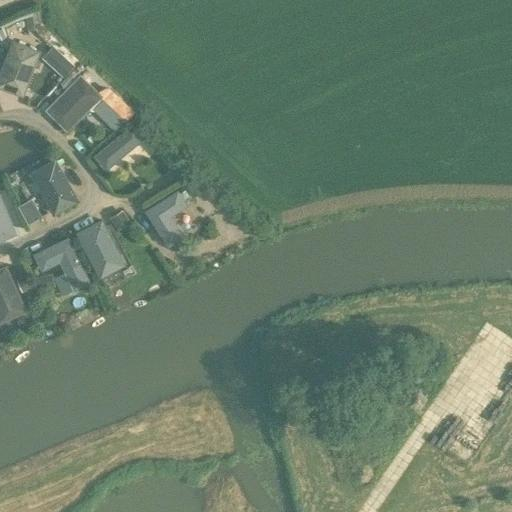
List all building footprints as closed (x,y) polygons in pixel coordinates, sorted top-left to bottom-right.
[(12,39),(0,72),(0,87),(23,96),(40,50),(12,39)] [(63,55),(53,66),(64,77),(74,65),(63,55)] [(80,73),(45,109),(68,131),(103,94),(80,73)] [(126,119),(133,112),(136,109),(111,86),(108,89),(103,94),(102,96),(126,119)] [(133,121),(94,154),(106,169),(145,136),(133,121)] [(56,157),(29,172),(53,215),(80,200),(56,157)] [(169,159),(161,169),(175,180),(183,171),(169,159)] [(145,210),(168,246),(184,236),(171,216),(188,205),(178,189),(145,210)] [(0,240),(17,233),(0,194),(0,240)] [(25,221),(38,216),(32,197),(18,202),(25,221)] [(76,232),(100,278),(126,264),(102,218),(76,232)] [(91,281),(69,236),(33,253),(42,271),(60,262),(74,290),(91,281)] [(0,266),(0,322),(27,311),(6,264),(0,266)]
